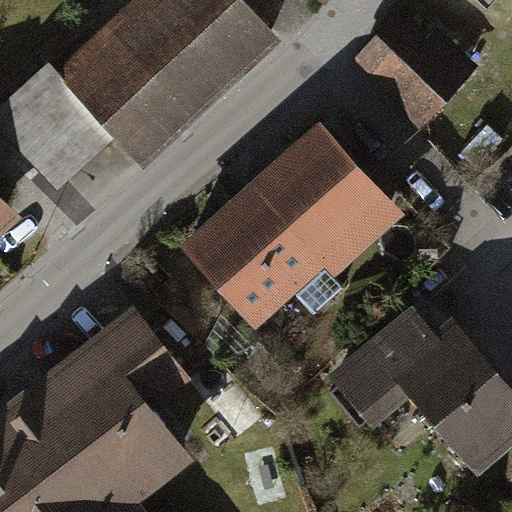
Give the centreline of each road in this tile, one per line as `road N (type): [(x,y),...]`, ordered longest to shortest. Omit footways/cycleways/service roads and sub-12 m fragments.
road 1 (residential): [(0,334),(315,55),(364,0)]
road 2 (residential): [(511,208),(486,232),(471,266),(479,304),(511,344)]
